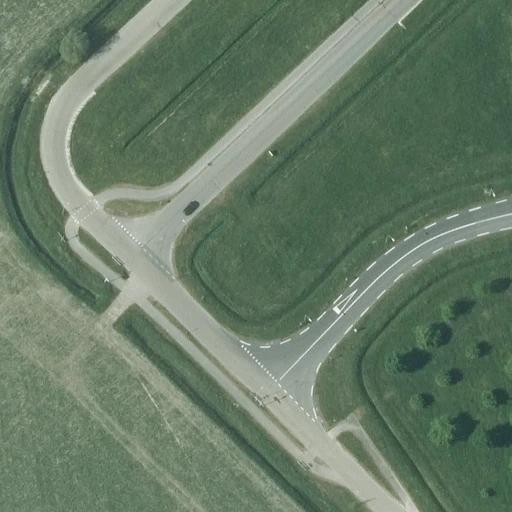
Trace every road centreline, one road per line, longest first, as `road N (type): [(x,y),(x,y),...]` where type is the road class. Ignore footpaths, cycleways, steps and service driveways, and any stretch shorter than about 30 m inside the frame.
road 1 (tertiary): [(133,258),(404,0)]
road 2 (unclassified): [(133,258),(68,192),(54,165),(53,136),(66,102),(173,0)]
road 3 (tertiary): [(511,216),(405,254),(268,392)]
road 4 (tertiary): [(268,392),(133,258)]
road 5 (tertiary): [(388,511),(268,392)]
